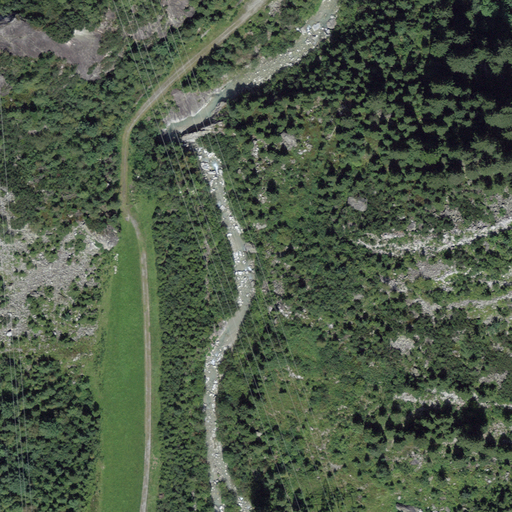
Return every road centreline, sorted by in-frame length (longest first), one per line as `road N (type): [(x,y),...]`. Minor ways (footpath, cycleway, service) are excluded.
road 1 (track): [(140,511),(148,451),(140,240),(117,182),(133,115),(258,0)]
road 2 (primary): [(152,511),(164,299),(155,192),(106,0)]
